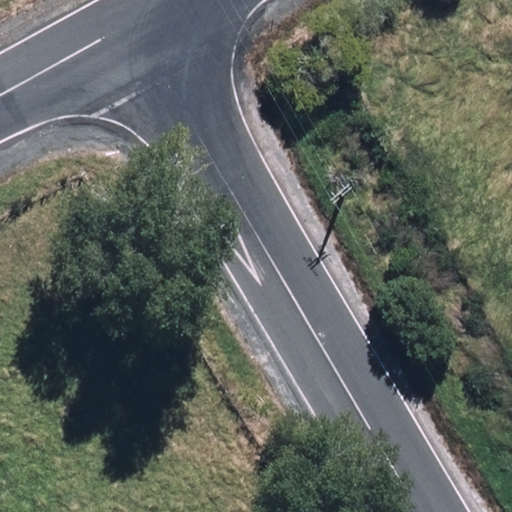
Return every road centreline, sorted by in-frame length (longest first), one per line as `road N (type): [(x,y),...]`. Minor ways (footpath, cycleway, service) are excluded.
road 1 (unclassified): [(416,511),(136,22)]
road 2 (tertiary): [(136,22),(0,97)]
